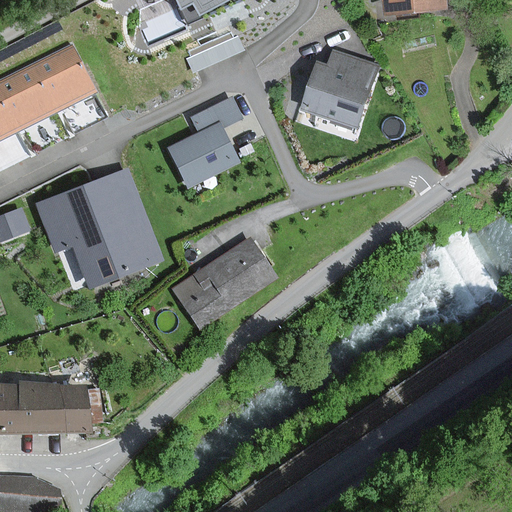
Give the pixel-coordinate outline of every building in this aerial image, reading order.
[(227,0),(174,0),(179,10),(188,5),(194,17),(227,0)] [(447,0),(386,0),(388,15),(448,8),(447,0)] [(70,45),(31,64),(55,113),(94,94),(70,45)] [(383,66),(335,50),(330,64),(316,59),(296,118),(358,139),(383,66)] [(31,64),(0,79),(0,98),(16,132),(55,113),(31,64)] [(0,139),(16,132),(0,98),(0,139)] [(231,99),(190,117),(197,135),(165,150),(186,190),(240,163),(223,127),(240,120),(231,99)] [(107,177),(36,205),(54,252),(71,246),(88,289),(161,260),(138,200),(126,170),(107,177)] [(18,211),(0,218),(0,242),(26,232),(18,211)] [(249,240),(207,267),(175,289),(184,303),(199,325),(273,277),(249,240)] [(81,390),(0,385),(0,436),(84,436),(81,390)] [(0,473),(0,503),(60,508),(61,488),(29,475),(0,473)]
